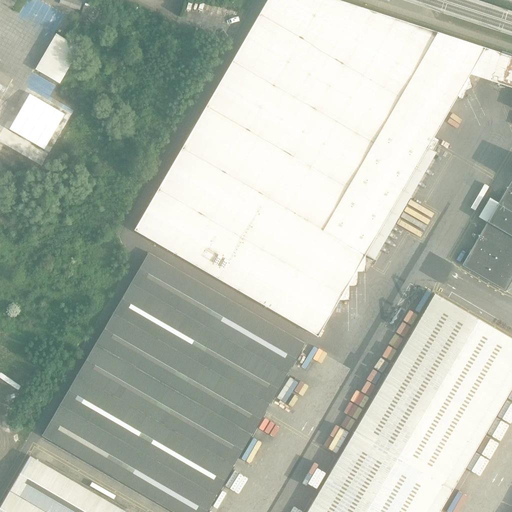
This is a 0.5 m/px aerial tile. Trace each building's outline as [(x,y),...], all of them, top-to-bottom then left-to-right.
[(60,0),(59,4),(80,11),(83,0),(60,0)] [(337,0),(267,0),(134,230),(317,337),(339,300),(365,255),(427,147),(432,150),(438,140),(433,137),(457,95),(469,74),(511,88),(511,107),(511,108),(511,63),(499,59),(501,53),(337,0)] [(100,19),(104,8),(90,4),(88,3),(88,5),(85,4),(84,6),(83,5),(79,19),(85,20),(87,15),(100,19)] [(56,34),(36,69),(60,83),(81,47),(56,34)] [(501,53),(499,59),(511,63),(511,54),(501,51),(501,53)] [(0,99),(12,79),(0,71),(0,99)] [(45,105),(52,95),(30,82),(24,92),(45,105)] [(506,291),(511,279),(511,179),(462,265),(506,291)] [(206,511),(305,343),(149,252),(42,438),(170,511),(206,511)] [(441,511),(511,389),(511,338),(434,293),(306,511),(441,511)] [(127,511),(31,455),(0,507),(0,511),(127,511)]
